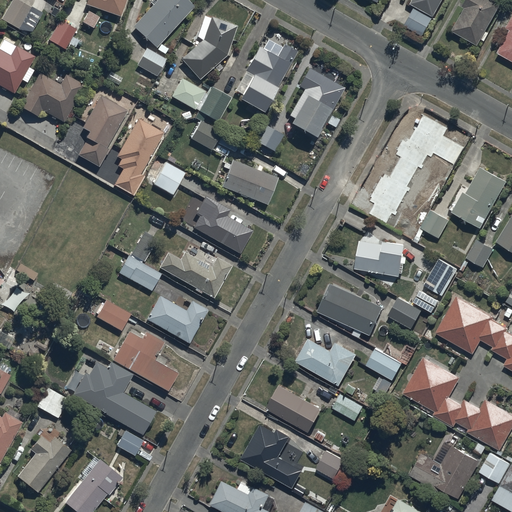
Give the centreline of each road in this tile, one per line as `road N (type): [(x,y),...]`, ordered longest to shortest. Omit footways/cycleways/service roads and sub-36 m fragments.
road 1 (residential): [(401,64),(149,511)]
road 2 (residential): [(401,64),(289,0)]
road 3 (residential): [(511,125),(401,64)]
